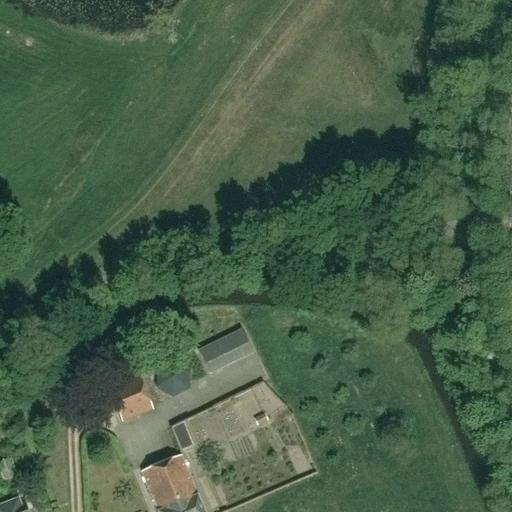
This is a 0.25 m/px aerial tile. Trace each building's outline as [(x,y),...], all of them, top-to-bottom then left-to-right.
[(241,330),(197,351),(208,374),(252,353),(241,330)] [(151,410),(140,378),(109,389),(120,421),(151,410)] [(195,444),(186,423),(171,429),(180,450),(195,444)] [(203,511),(181,457),(142,473),(157,511),(203,511)] [(17,476),(11,458),(0,462),(0,471),(4,481),(17,476)] [(22,511),(17,500),(0,507),(0,511),(22,511)]
